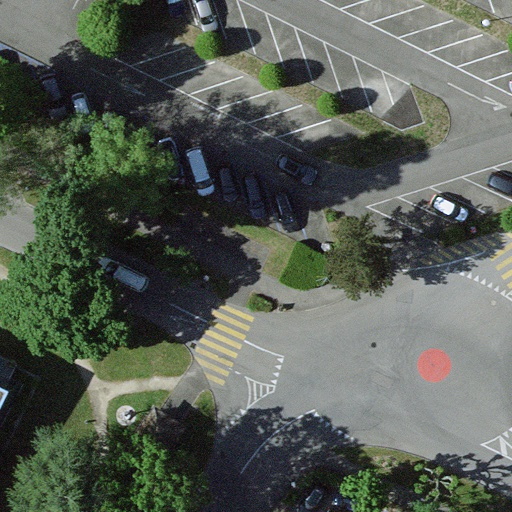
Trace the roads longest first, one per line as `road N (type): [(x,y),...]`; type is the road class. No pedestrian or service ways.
road 1 (unclassified): [(433,366),(286,356),(0,219)]
road 2 (residential): [(433,366),(292,420),(234,475),(210,511)]
road 3 (unclassified): [(511,456),(433,366)]
